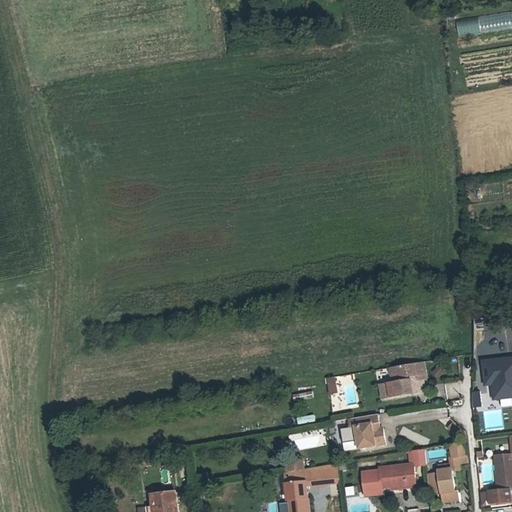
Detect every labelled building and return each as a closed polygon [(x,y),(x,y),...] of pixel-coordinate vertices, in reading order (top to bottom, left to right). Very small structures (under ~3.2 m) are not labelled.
[(511,10),(458,21),(461,38),(511,27),(511,10)] [(511,360),(486,363),(489,387),(495,386),(497,401),(511,399),(511,360)] [(422,363),(393,368),(396,384),(391,385),(381,387),(384,401),(414,395),(412,387),(408,387),(407,378),(415,376),(416,381),(419,381),(425,379),(422,363)] [(388,369),(391,385),(396,384),(393,368),(388,369)] [(421,392),(419,381),(416,381),(415,376),(407,378),(408,387),(412,387),(414,395),(419,394),(421,392)] [(328,378),(330,395),(341,394),(339,377),(328,378)] [(364,426),(368,426),(366,417),(338,422),(340,430),(344,429),(346,439),(347,451),(374,446),(372,431),(369,431),(365,432),(364,426)] [(344,429),(340,430),(334,430),(336,441),(346,439),(344,429)] [(317,431),(294,441),(299,452),(322,442),(317,431)] [(451,438),(453,451),(467,448),(466,435),(451,438)] [(411,446),(413,458),(425,456),(424,443),(411,446)] [(511,495),(511,456),(499,458),(503,489),(497,490),(498,495),(490,496),(491,507),(511,505),(511,498),(511,496),(511,495)] [(292,470),(302,468),(300,457),(290,458),(292,470)] [(413,458),(410,458),(379,463),(379,466),(362,469),(365,489),(383,486),(383,483),(393,481),(408,479),(407,468),(415,467),(413,458)] [(499,458),(494,459),(497,490),(503,489),(499,458)] [(337,461),(325,464),(328,482),(339,480),(337,461)] [(285,472),(289,504),(290,511),(310,511),(307,487),(328,482),(325,464),(302,468),(292,470),(285,472)] [(434,492),(442,491),(444,502),(459,500),(457,490),(455,489),(452,469),(447,470),(446,464),(439,465),(441,483),(433,484),(434,492)] [(417,480),(415,467),(407,468),(408,479),(393,481),(393,484),(417,480)] [(348,498),(358,496),(357,487),(347,488),(348,498)] [(151,510),(148,510),(148,511),(179,511),(177,495),(154,498),(155,507),(151,508),(151,510)]
